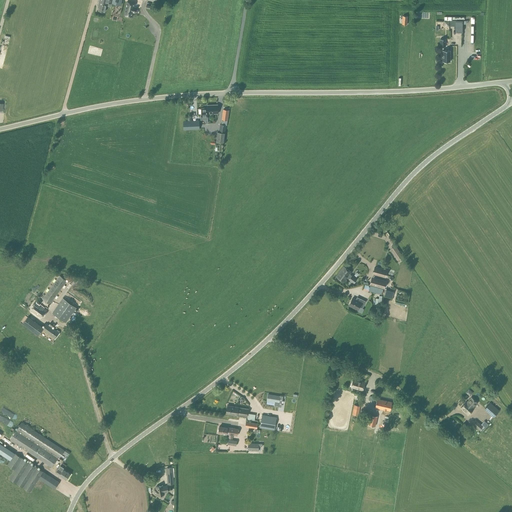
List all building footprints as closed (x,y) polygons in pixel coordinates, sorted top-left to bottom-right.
[(99,0),(98,6),(100,6),(99,10),(105,12),(107,2),(112,4),(112,3),(112,0),(99,0)] [(135,3),(128,2),(125,15),(131,17),(132,13),(135,13),(136,7),(134,6),(135,3)] [(462,32),(463,21),(452,20),(444,20),(444,26),(456,26),(456,32),(462,32)] [(219,113),(218,104),(208,105),(208,108),(204,108),(204,116),(208,116),(208,114),(219,113)] [(184,130),(200,129),(199,121),(184,121),(184,130)] [(217,132),(216,136),(218,136),(217,141),(224,142),(226,125),(220,125),(219,132),(217,132)] [(211,164),(214,137),(206,136),(205,143),(208,144),(206,164),(211,164)] [(391,248),(397,260),(401,258),(395,245),(391,248)] [(336,276),(344,282),(351,272),(344,266),(336,276)] [(387,270),(377,267),(376,273),(385,276),(387,270)] [(60,275),(42,299),(50,305),(68,281),(60,275)] [(357,279),(352,275),(349,280),(354,283),(357,279)] [(386,282),(374,279),(372,285),(384,288),(386,282)] [(52,313),(66,322),(76,308),(63,298),(52,313)] [(359,302),(352,298),(349,305),(353,307),(353,308),(356,310),(357,309),(358,309),(359,307),(362,308),(366,301),(361,299),(359,302)] [(41,318),(47,310),(40,305),(40,303),(37,301),(30,311),(41,318)] [(43,330),(55,339),(59,333),(47,323),(43,329),(28,317),(23,324),(38,336),(43,330)] [(351,387),(363,390),(365,383),(353,379),(351,387)] [(280,395),(268,394),(267,401),(274,402),(274,406),(278,406),(280,395)] [(468,415),(474,408),(473,408),(477,403),(471,397),(467,402),(461,408),(468,415)] [(390,411),(392,402),(377,398),(375,408),(390,411)] [(494,416),(499,410),(490,402),(485,408),(494,416)] [(226,414),(247,417),(248,409),(227,405),(226,414)] [(359,416),(360,406),(354,405),(352,415),(359,416)] [(275,430),(277,417),(263,415),(261,428),(275,430)] [(480,430),(483,426),(476,420),(472,424),(480,430)] [(60,458),(65,450),(22,422),(10,440),(27,451),(52,468),(59,457),(60,458)] [(229,435),(229,439),(232,439),(233,435),(237,436),(238,429),(227,427),(227,428),(219,427),(218,433),(229,435)] [(40,478),(55,488),(60,482),(15,453),(7,465),(15,470),(9,478),(30,492),(40,478)] [(67,479),(70,474),(63,469),(64,468),(60,466),(56,473),(60,475),(67,479)] [(169,491),(167,486),(163,486),(163,485),(156,487),(156,489),(154,489),(155,493),(154,494),(156,495),(158,495),(158,496),(165,494),(164,492),(169,491)]
